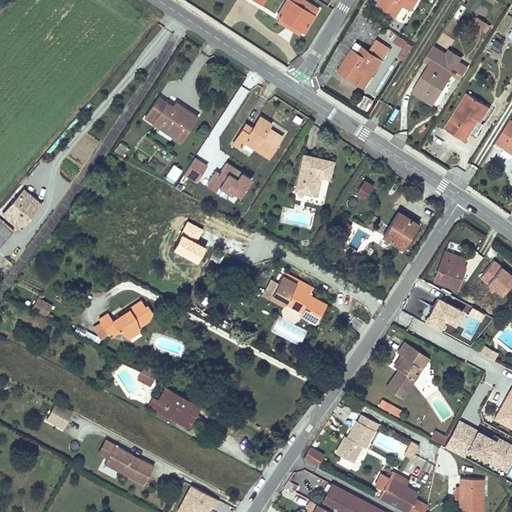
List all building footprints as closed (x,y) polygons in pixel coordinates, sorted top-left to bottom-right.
[(311,4),(304,0),(286,0),(277,15),(279,16),(281,17),(301,30),(303,32),(317,10),(310,6),(311,4)] [(416,0),(380,0),(378,4),(395,15),(403,3),(411,8),(416,0)] [(281,17),(279,16),(277,20),(299,33),(301,30),(281,17)] [(487,23),(478,17),(473,23),(483,30),(487,23)] [(405,48),(410,51),(412,46),(408,43),(409,42),(387,28),(384,32),(396,39),(394,41),(405,48)] [(357,43),(339,70),(364,87),(390,48),(377,40),(370,51),(357,43)] [(490,49),(497,54),(502,45),(495,41),(490,49)] [(440,64),(447,54),(433,46),(427,55),(433,58),(433,59),(440,64)] [(405,48),(399,58),(403,60),(410,51),(405,48)] [(440,64),(433,59),(413,91),(432,103),(452,71),(456,73),(455,75),(460,79),(467,67),(458,61),(461,57),(449,50),(447,54),(440,64)] [(465,140),(470,132),(467,130),(475,118),(480,121),(489,106),(468,93),(446,128),(465,140)] [(364,109),(370,100),(364,97),(359,105),(364,109)] [(185,108),(176,101),(173,106),(183,112),(185,108)] [(180,141),(197,115),(185,108),(183,112),(173,106),(167,102),(153,123),(160,128),(162,124),(174,133),(172,136),(180,141)] [(280,138),(267,130),(268,127),(271,123),(260,116),(252,128),(249,133),(243,128),(233,143),(240,148),(244,141),(268,157),(280,138)] [(475,118),(467,130),(470,132),(476,135),(484,123),(480,121),(475,118)] [(511,120),(510,120),(496,141),(505,147),(508,141),(511,143),(511,120)] [(174,133),(162,124),(160,128),(172,136),(174,133)] [(249,133),(252,128),(246,124),(243,128),(249,133)] [(281,136),(268,127),(267,130),(280,138),(281,136)] [(329,179),(333,161),(304,154),(295,191),(313,195),(317,176),(321,176),(329,179)] [(196,158),(186,174),(197,181),(208,165),(196,158)] [(215,170),(208,183),(241,200),(253,176),(226,162),(220,172),(215,170)] [(175,180),(182,169),(174,164),(167,174),(175,180)] [(317,196),(321,176),(317,176),(313,195),(317,196)] [(366,194),(372,185),(365,180),(359,190),(366,194)] [(34,212),(41,204),(24,189),(3,213),(17,226),(31,210),(34,212)] [(366,194),(359,190),(356,193),(364,198),(366,194)] [(20,228),(34,212),(31,210),(17,226),(20,228)] [(411,234),(417,223),(398,211),(383,235),(402,247),(411,234)] [(0,245),(12,231),(0,221),(0,245)] [(413,235),(420,225),(417,223),(411,234),(413,235)] [(345,239),(350,230),(349,229),(344,226),(343,226),(337,235),(345,239)] [(457,278),(462,265),(464,258),(445,250),(434,279),(456,288),(460,279),(457,278)] [(326,304),(309,295),(294,287),(298,280),(284,272),(278,283),(271,279),(269,284),(273,287),(272,289),(274,290),(270,298),(284,305),(286,303),(300,310),(300,309),(303,310),(303,312),(301,314),(303,315),(316,323),(320,316),(326,304)] [(312,288),(298,280),(294,287),(309,295),(312,288)] [(270,298),(274,290),(272,289),(273,287),(269,284),(264,294),(270,298)] [(46,314),(51,306),(37,299),(33,307),(46,314)] [(139,326),(149,320),(152,311),(147,305),(145,306),(141,300),(129,308),(127,311),(128,312),(124,314),(124,313),(113,320),(108,313),(99,319),(110,337),(120,331),(128,337),(140,329),(139,326)] [(84,336),(86,330),(77,326),(75,331),(84,336)] [(402,397),(418,373),(413,371),(417,365),(421,368),(428,358),(404,342),(397,352),(400,354),(401,355),(403,356),(396,367),(398,369),(397,370),(386,387),(402,397)] [(493,360),(497,353),(487,347),(483,354),(493,360)] [(403,356),(401,355),(394,365),(396,367),(403,356)] [(144,381),(148,375),(141,371),(137,378),(144,381)] [(151,385),(154,378),(148,375),(144,381),(151,385)] [(511,427),(511,426),(511,385),(494,418),(511,427)] [(194,412),(198,404),(165,387),(158,400),(154,408),(173,418),(176,414),(191,422),(196,413),(194,412)] [(154,408),(158,400),(153,397),(149,405),(154,408)] [(387,411),(391,405),(383,399),(379,405),(387,411)] [(63,427),(73,410),(56,401),(46,418),(63,427)] [(399,416),(402,410),(394,405),(390,412),(399,416)] [(191,422),(176,414),(173,418),(189,427),(191,422)] [(365,447),(378,422),(362,414),(358,421),(356,420),(345,440),(343,439),(336,452),(340,455),(353,461),(361,445),(365,447)] [(508,472),(511,462),(511,444),(458,418),(444,447),(465,457),(467,452),(508,472)] [(444,444),(447,437),(434,431),(431,437),(444,444)] [(107,457),(114,444),(105,439),(98,452),(107,457)] [(412,458),(417,449),(413,447),(415,442),(412,441),(405,455),(412,458)] [(143,484),(154,465),(139,457),(137,460),(132,457),(133,454),(114,444),(107,457),(104,463),(143,484)] [(320,465),(325,453),(309,446),(304,458),(320,465)] [(349,468),(353,461),(340,455),(336,461),(349,468)] [(413,482),(395,473),(392,479),(395,480),(410,488),(413,482)] [(406,511),(414,498),(418,492),(410,488),(395,480),(392,479),(389,477),(378,497),(406,511)] [(481,511),(483,478),(460,477),(460,486),(463,486),(462,499),(459,499),(458,511),(481,511)] [(295,491),(298,485),(288,480),(284,486),(295,491)] [(328,509),(339,488),(331,484),(320,505),(328,509)] [(189,488),(176,511),(209,511),(211,509),(213,511),(218,503),(189,488)] [(358,511),(365,501),(339,488),(328,509),(333,511),(358,511)] [(416,511),(421,502),(414,498),(406,511),(416,511)] [(385,511),(365,501),(358,511),(385,511)] [(421,511),(426,504),(421,502),(416,511),(421,511)]
